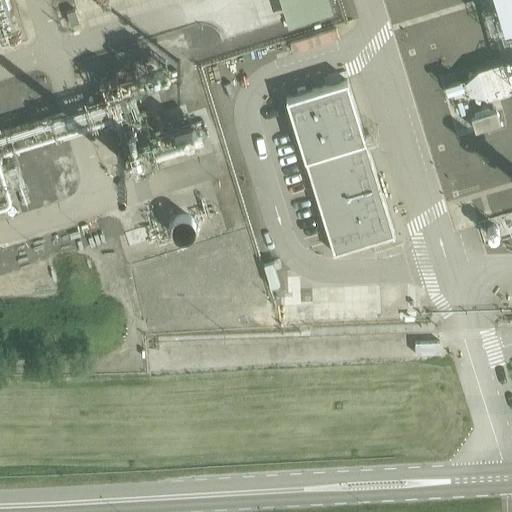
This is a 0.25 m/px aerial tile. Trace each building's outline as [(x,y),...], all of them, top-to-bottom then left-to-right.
[(449,106),(465,101),(455,71),(439,76),(449,106)] [(346,79),(286,98),(332,249),(392,230),(346,79)] [(195,118),(125,140),(136,177),(207,156),(195,118)] [(0,212),(14,208),(0,158),(0,212)] [(480,242),(511,230),(511,204),(472,218),(480,242)] [(195,242),(195,236),(194,231),(192,227),(188,223),(183,221),(178,220),(173,221),(168,224),(165,228),(162,232),(162,238),(163,243),(165,247),(169,251),(174,253),(179,254),(184,253),(189,250),(193,246),(195,242)]
